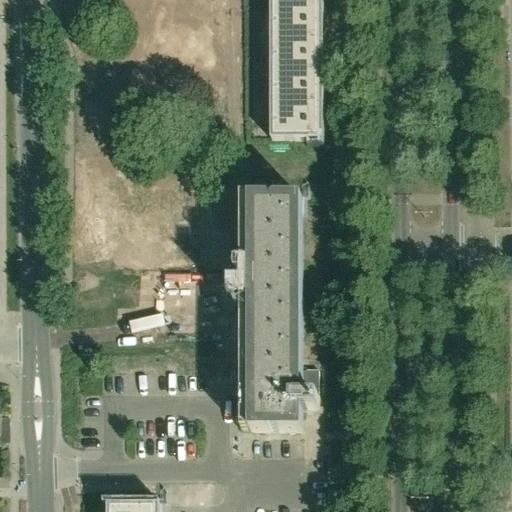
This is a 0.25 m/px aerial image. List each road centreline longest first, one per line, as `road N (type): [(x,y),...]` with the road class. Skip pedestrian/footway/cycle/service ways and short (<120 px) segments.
road 1 (unclassified): [(37,346),(28,0)]
road 2 (tertiary): [(436,511),(451,418),(450,247)]
road 3 (tertiary): [(404,248),(404,511)]
road 4 (tertiary): [(402,0),(404,248)]
road 5 (tertiary): [(450,247),(449,0)]
road 6 (residential): [(240,474),(40,476)]
road 7 (residential): [(40,476),(37,346)]
